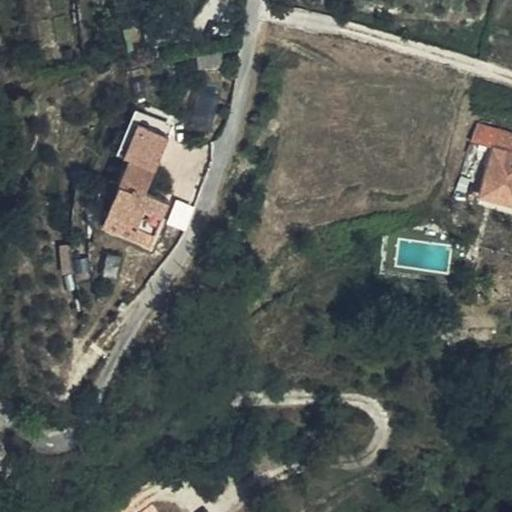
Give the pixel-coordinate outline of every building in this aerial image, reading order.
[(223,61),(223,50),(199,51),(201,62),(223,61)] [(511,134),(476,124),(471,141),(494,148),(481,195),(511,203),(511,134)] [(130,154),(107,211),(154,231),(167,197),(146,187),(164,143),(135,131),(126,152),(130,154)] [(154,231),(107,211),(103,221),(150,242),(154,231)] [(280,448),(275,431),(256,437),(262,453),(280,448)]
